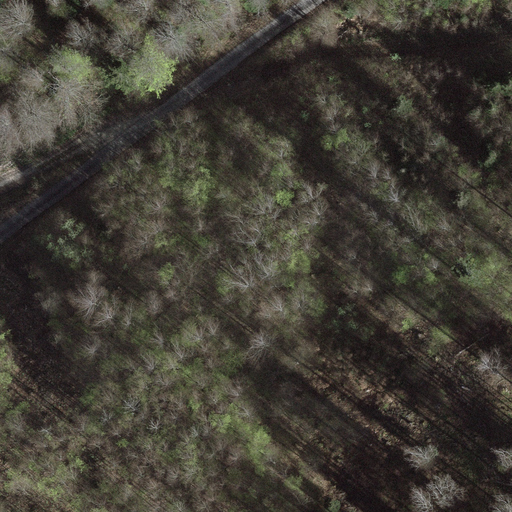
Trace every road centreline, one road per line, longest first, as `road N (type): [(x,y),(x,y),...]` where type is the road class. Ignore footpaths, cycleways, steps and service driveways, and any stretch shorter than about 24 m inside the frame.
road 1 (unclassified): [(327,0),(0,235)]
road 2 (track): [(199,94),(309,67),(511,39)]
road 3 (track): [(0,182),(159,123)]
